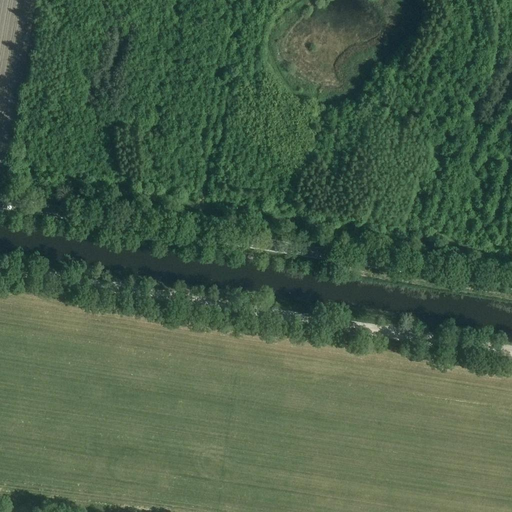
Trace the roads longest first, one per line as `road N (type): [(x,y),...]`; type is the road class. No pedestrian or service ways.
road 1 (track): [(511,350),(0,268)]
road 2 (tertiary): [(511,282),(0,201)]
